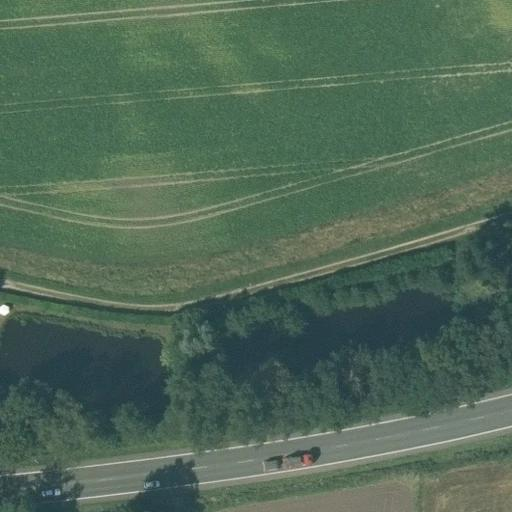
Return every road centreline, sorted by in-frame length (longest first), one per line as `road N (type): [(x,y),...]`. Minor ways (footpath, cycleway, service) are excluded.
road 1 (track): [(511,218),(208,303),(148,310),(0,285)]
road 2 (secondary): [(511,410),(245,461),(0,491)]
